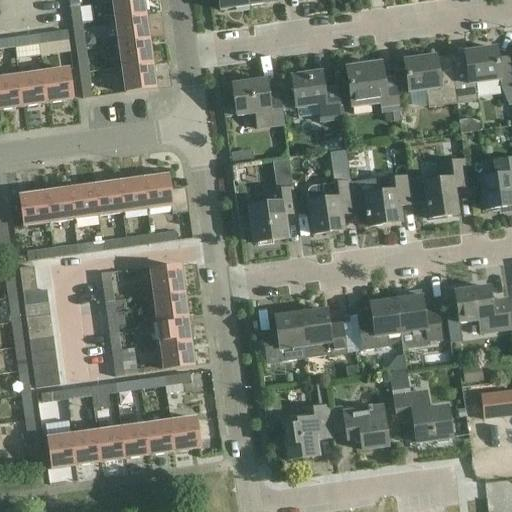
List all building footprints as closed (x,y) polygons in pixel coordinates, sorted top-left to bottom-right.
[(81,25),(81,23),(78,0),(68,2),(71,26),(81,25)] [(142,0),(111,0),(114,20),(145,16),(142,0)] [(218,0),(221,11),(250,7),(249,0),(218,0)] [(148,40),(145,16),(114,20),(118,44),(148,40)] [(81,25),(72,26),(72,30),(75,50),(84,49),(81,25)] [(37,34),(39,44),(64,41),(62,31),(37,34)] [(37,34),(13,38),(14,48),(39,44),(37,34)] [(13,38),(0,39),(0,50),(14,48),(13,38)] [(152,64),(148,40),(118,44),(121,69),(152,64)] [(75,50),(78,75),(88,73),(84,49),(75,50)] [(467,70),(452,72),(456,105),(478,102),(475,85),(498,81),(499,81),(500,88),(511,86),(511,79),(509,63),(498,65),(496,49),(465,54),(467,70)] [(435,58),(404,63),(407,78),(409,94),(425,92),(428,109),(436,108),(456,105),(452,72),(437,74),(435,58)] [(155,90),(152,64),(121,69),(125,94),(155,90)] [(397,95),(395,80),(383,81),(380,65),(347,70),(352,109),(379,105),(380,114),(385,113),(386,124),(401,122),(399,111),(397,95)] [(43,74),(47,105),(72,101),(68,71),(43,74)] [(88,73),(78,75),(82,100),(92,98),(89,84),(88,73)] [(47,105),(43,74),(18,78),(23,108),(47,105)] [(321,74),(291,78),(295,111),(298,110),(299,118),(319,115),(320,124),(342,121),(337,89),(324,91),(321,74)] [(0,111),(23,108),(18,78),(0,80),(0,111)] [(268,98),(265,82),(232,87),(237,118),(255,115),(257,131),(284,127),(279,96),(268,98)] [(471,132),(469,119),(458,121),(459,133),(471,132)] [(241,153),(230,154),(232,165),(243,164),(241,153)] [(494,178),(480,180),(485,212),(511,208),(511,159),(498,162),(492,163),(494,178)] [(424,186),(411,188),(413,206),(427,204),(429,220),(459,216),(455,189),(468,187),(464,161),(436,165),(439,182),(424,184),(424,186)] [(167,177),(142,181),(146,211),(170,208),(171,215),(188,213),(184,189),(169,191),(167,177)] [(379,195),(365,197),(369,229),(401,225),(398,208),(413,206),(411,188),(409,178),(394,180),(393,178),(378,180),(380,195),(379,195)] [(122,215),(146,211),(142,181),(117,184),(122,215)] [(356,214),(351,182),(311,189),(308,191),(307,194),(308,204),(313,237),(343,232),(341,216),(356,214)] [(97,218),(122,215),(117,184),(93,188),(97,218)] [(97,218),(93,188),(68,191),(72,222),(97,218)] [(48,225),(72,222),(68,191),(43,195),(48,225)] [(264,207),(249,210),(254,245),(286,241),(283,217),(295,215),(292,191),(262,195),(264,207)] [(48,225),(43,195),(18,198),(23,229),(48,225)] [(0,250),(9,249),(6,225),(0,225),(0,250)] [(150,235),(152,245),(176,242),(174,232),(150,235)] [(126,239),(128,249),(152,245),(150,235),(126,239)] [(104,252),(128,249),(126,239),(102,242),(104,252)] [(80,255),(104,252),(102,242),(78,245),(80,255)] [(56,259),(80,255),(78,245),(54,249),(56,259)] [(13,274),(9,249),(0,250),(0,255),(3,275),(13,274)] [(56,259),(54,249),(43,250),(26,253),(27,263),(56,259)] [(18,270),(22,294),(36,293),(32,268),(18,270)] [(152,297),(183,293),(180,268),(149,272),(152,297)] [(16,299),(13,274),(3,275),(6,300),(16,299)] [(111,285),(101,286),(103,301),(104,304),(114,302),(111,285)] [(490,305),(488,289),(455,294),(459,325),(478,323),(480,335),(509,331),(505,303),(490,305)] [(22,294),(24,308),(47,304),(46,291),(36,293),(22,294)] [(156,322),(187,317),(183,293),(152,297),(156,322)] [(402,301),(395,302),(400,337),(424,334),(426,345),(441,343),(437,312),(422,314),(420,298),(419,293),(402,295),(402,301)] [(20,323),(16,299),(6,300),(10,325),(20,323)] [(114,302),(104,304),(107,326),(107,329),(117,327),(129,326),(129,324),(127,315),(125,301),(115,302),(114,302)] [(387,339),(400,337),(394,302),(369,306),(371,321),(357,324),(361,354),(375,352),(375,350),(389,348),(387,339)] [(47,304),(24,308),(25,319),(49,316),(47,304)] [(299,315),(306,361),(346,355),(341,326),(327,328),(325,311),(299,315)] [(306,361),(299,315),(273,319),(276,335),(262,337),(266,367),(306,361)] [(49,316),(25,319),(27,331),(51,327),(49,316)] [(190,342),(187,317),(156,322),(159,346),(190,342)] [(23,348),(20,323),(10,325),(13,349),(23,348)] [(51,327),(27,331),(29,342),(52,339),(51,327)] [(118,337),(108,339),(110,352),(120,351),(118,337)] [(52,339),(29,342),(30,354),(54,350),(52,339)] [(194,368),(190,342),(159,346),(163,372),(194,368)] [(17,374),(27,372),(23,348),(13,349),(17,374)] [(120,351),(110,352),(114,378),(124,377),(136,375),(132,349),(120,351)] [(54,350),(30,354),(32,365),(56,362),(54,350)] [(56,362),(32,365),(33,377),(57,373),(56,362)] [(482,383),(480,366),(462,368),(464,385),(482,383)] [(30,397),(27,372),(17,374),(20,398),(30,397)] [(57,373),(33,377),(35,390),(59,386),(57,373)] [(408,389),(406,373),(389,375),(392,392),(408,389)] [(180,375),(164,378),(165,388),(166,395),(182,393),(180,375)] [(140,391),(165,388),(164,378),(139,381),(140,391)] [(116,395),(140,391),(139,381),(114,384),(116,395)] [(114,384),(90,388),(91,398),(92,398),(94,410),(110,408),(108,396),(116,395),(114,384)] [(66,401),(91,398),(90,388),(65,391),(66,401)] [(66,401),(65,391),(60,392),(40,395),(41,405),(66,401)] [(511,417),(511,393),(480,397),(483,421),(511,417)] [(424,395),(392,400),(396,425),(413,422),(417,445),(435,442),(437,445),(447,444),(448,440),(450,440),(445,410),(427,413),(424,395)] [(20,398),(23,423),(33,422),(30,397),(20,398)] [(330,434),(332,434),(329,408),(305,412),(307,421),(281,425),(287,463),(319,459),(316,443),(331,441),(330,434)] [(355,413),(344,415),(346,432),(348,442),(361,440),(363,453),(387,449),(381,409),(355,413)] [(464,409),(456,410),(457,418),(465,417),(464,409)] [(170,423),(174,453),(199,450),(198,440),(195,421),(195,419),(170,423)] [(211,419),(195,421),(198,440),(213,438),(211,419)] [(37,446),(33,422),(23,423),(26,448),(28,462),(38,461),(36,446),(37,446)] [(170,423),(145,426),(150,457),(174,453),(170,423)] [(121,430),(125,460),(150,457),(145,426),(121,430)] [(100,464),(125,460),(121,430),(96,433),(100,464)] [(76,467),(100,464),(96,433),(71,437),(76,467)] [(76,467),(71,437),(46,440),(51,471),(76,467)]
